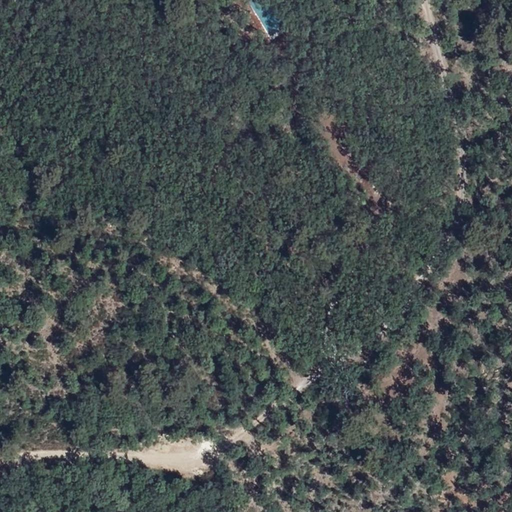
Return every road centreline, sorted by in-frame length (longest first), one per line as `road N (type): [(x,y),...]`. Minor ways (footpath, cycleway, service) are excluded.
road 1 (track): [(449,0),(467,193),(426,278),(194,455)]
road 2 (track): [(194,455),(0,461)]
